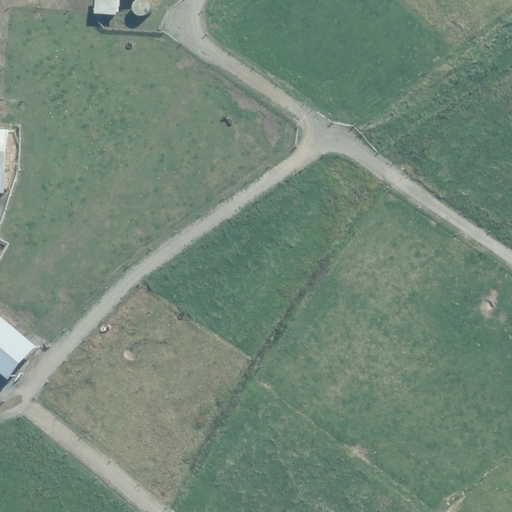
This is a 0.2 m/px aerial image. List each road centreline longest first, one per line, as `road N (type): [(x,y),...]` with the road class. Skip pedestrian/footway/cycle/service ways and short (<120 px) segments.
road 1 (track): [(511,256),(334,135)]
road 2 (track): [(157,511),(48,422),(9,415)]
